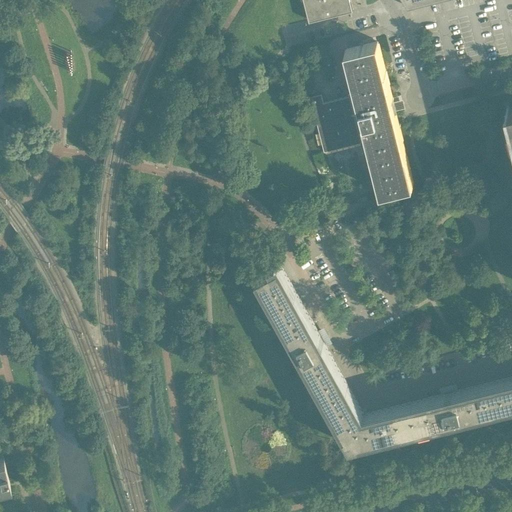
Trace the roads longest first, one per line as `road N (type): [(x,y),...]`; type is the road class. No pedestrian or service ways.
road 1 (residential): [(276,230),(369,393),(511,358)]
road 2 (secondary): [(511,479),(382,511)]
